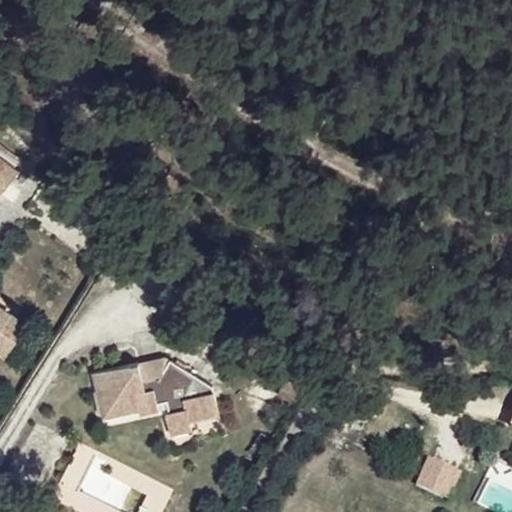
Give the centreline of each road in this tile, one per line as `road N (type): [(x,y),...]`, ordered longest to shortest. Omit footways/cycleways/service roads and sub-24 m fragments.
road 1 (track): [(117,0),(292,140),(511,238)]
road 2 (track): [(324,381),(239,511)]
